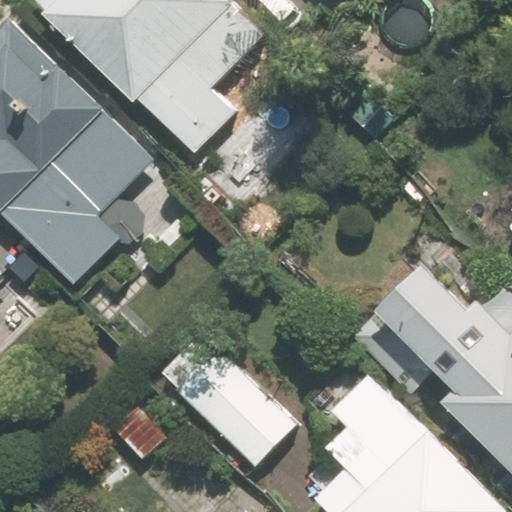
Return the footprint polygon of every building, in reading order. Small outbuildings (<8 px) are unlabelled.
[(53,0),(38,16),(185,160),(236,108),(218,90),(270,37),(232,0),(53,0)] [(0,218),(29,248),(18,258),(47,286),(57,276),(76,294),(126,244),(100,218),(156,162),(8,15),(0,22),(0,218)] [(406,119),(357,74),(330,104),(379,149),(406,119)] [(324,125),(280,87),(194,188),(238,226),(324,125)] [(511,214),(492,235),(511,254),(511,214)] [(417,396),(436,414),(511,489),(511,333),(434,256),(356,335),(417,396)] [(0,287),(8,279),(0,270),(0,287)] [(302,425),(204,331),(159,378),(258,471),(302,425)] [(348,431),(292,489),(315,511),(507,511),(369,377),(332,415),(348,431)] [(176,442),(139,401),(111,427),(148,468),(176,442)]
